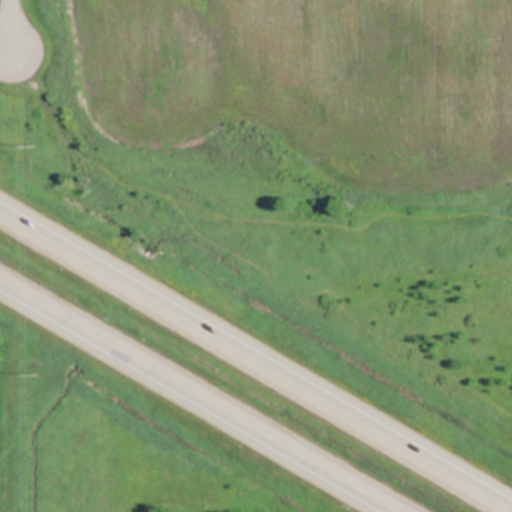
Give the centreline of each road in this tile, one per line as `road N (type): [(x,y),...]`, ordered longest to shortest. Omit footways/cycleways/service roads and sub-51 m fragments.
road 1 (motorway): [(511,511),(0,211)]
road 2 (motorway): [(0,278),(399,511)]
